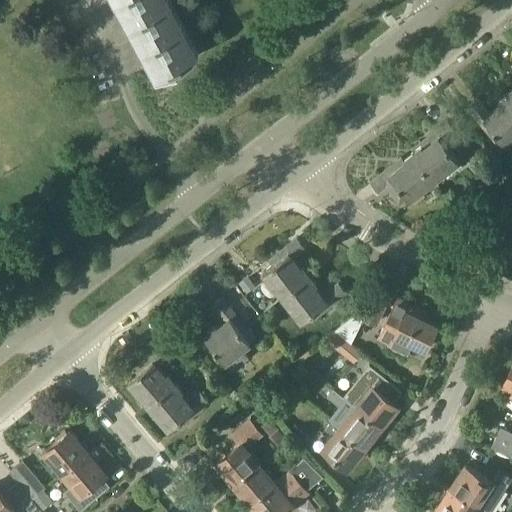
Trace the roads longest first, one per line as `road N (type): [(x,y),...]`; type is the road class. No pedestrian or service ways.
road 1 (residential): [(284,192),(336,140),(511,5)]
road 2 (residential): [(256,156),(31,327)]
road 3 (unclassified): [(66,356),(284,192)]
road 4 (residential): [(370,511),(428,445),(497,299)]
road 5 (residential): [(442,0),(256,156)]
road 6 (residential): [(497,299),(329,205),(284,192)]
road 7 (residential): [(189,511),(66,356)]
